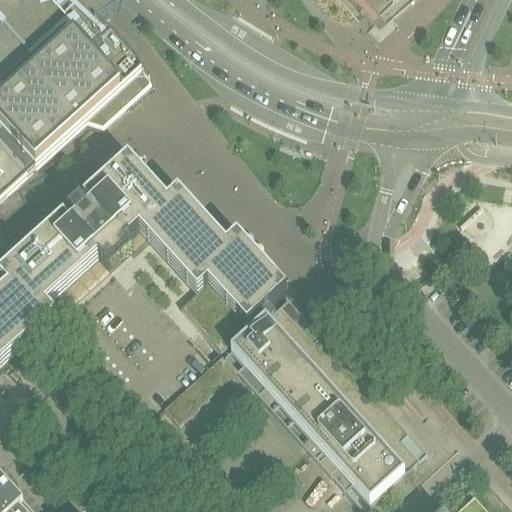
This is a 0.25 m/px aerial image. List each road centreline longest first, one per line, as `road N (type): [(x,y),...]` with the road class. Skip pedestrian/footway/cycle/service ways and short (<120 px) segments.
road 1 (tertiary): [(133,0),(263,92),(408,138)]
road 2 (residential): [(128,128),(186,183),(288,250),(381,251)]
road 3 (tertiary): [(421,106),(325,88),(274,68),(175,0)]
road 4 (unclassified): [(511,417),(405,299),(381,251)]
road 5 (unclassified): [(0,246),(128,128)]
road 6 (unclassified): [(418,511),(511,423)]
road 7 (tertiary): [(459,112),(504,0)]
